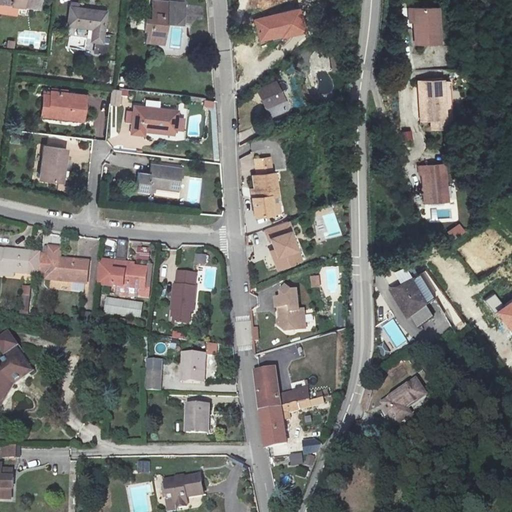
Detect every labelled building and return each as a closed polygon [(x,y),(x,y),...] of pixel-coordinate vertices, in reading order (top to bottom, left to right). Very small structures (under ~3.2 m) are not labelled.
[(187,25),(189,5),(158,0),(155,20),(150,19),(149,30),(153,30),(151,44),(161,45),(162,39),(168,40),(170,23),(187,25)] [(102,38),(106,8),(72,4),(70,21),(94,25),(93,37),(102,38)] [(300,6),(254,17),(259,40),(305,30),(300,6)] [(432,9),(409,12),(411,23),(414,49),(437,45),(432,9)] [(411,23),(409,12),(402,13),(404,24),(411,23)] [(447,120),(444,78),(420,80),(421,105),(426,105),(427,122),(447,120)] [(276,86),(260,94),(269,110),(281,104),(277,94),(280,93),(276,86)] [(53,91),(51,109),(64,110),(64,117),(85,120),(87,94),(53,91)] [(134,105),(131,132),(144,134),(145,126),(174,129),(175,111),(134,105)] [(50,116),(64,117),(64,110),(51,109),(50,116)] [(252,121),(242,121),(242,131),(253,130),(252,121)] [(265,137),(246,142),(247,152),(251,156),(263,155),(264,157),(251,159),(253,174),(248,175),(249,186),(245,188),(250,217),(279,212),(273,170),(280,169),(276,144),(265,137)] [(68,145),(46,143),(43,175),(62,177),(63,161),(67,161),(68,145)] [(142,171),(138,192),(151,193),(152,185),(179,188),(182,167),(156,164),(154,173),(142,171)] [(444,204),(441,167),(417,170),(418,180),(423,180),(425,207),(444,204)] [(340,235),(333,212),(326,214),(323,205),(313,208),(324,240),(340,235)] [(282,232),(286,230),(281,216),(258,225),(261,234),(267,232),(271,242),(273,247),(266,250),(272,266),(290,259),(285,244),(286,244),(282,232)] [(458,222),(445,230),(451,239),(464,230),(458,222)] [(285,244),(290,259),(296,256),(286,230),(282,232),(286,244),(285,244)] [(41,252),(0,248),(0,269),(39,273),(41,252)] [(148,259),(148,248),(138,248),(138,259),(148,259)] [(50,253),(41,252),(39,273),(48,274),(47,278),(88,281),(90,261),(62,258),(63,250),(50,249),(50,253)] [(194,264),(206,264),(206,254),(194,254),(194,264)] [(117,261),(104,260),(101,283),(110,284),(110,277),(115,277),(117,261)] [(420,308),(429,303),(404,260),(387,269),(393,281),(383,286),(392,303),(395,301),(405,317),(411,329),(427,320),(420,308)] [(141,264),(117,261),(115,277),(110,277),(110,284),(119,285),(121,266),(141,268),(141,264)] [(141,268),(121,266),(119,285),(124,286),(123,293),(141,295),(141,288),(150,289),(153,269),(141,268)] [(310,276),(311,287),(320,286),(320,275),(310,276)] [(200,281),(178,279),(176,304),(179,305),(178,317),(192,318),(194,307),(197,307),(200,281)] [(29,313),(30,285),(20,285),(19,313),(29,313)] [(295,325),(297,331),(309,331),(308,312),(303,312),(302,291),(294,292),(290,288),(285,292),(286,299),(280,299),(281,310),(283,309),(283,320),(280,322),(281,328),(288,334),(295,325)] [(500,305),(493,293),(484,298),(492,310),(500,305)] [(511,297),(494,310),(507,328),(511,324),(511,297)] [(343,302),(337,303),(340,319),(346,318),(343,302)] [(288,334),(297,331),(295,325),(288,334)] [(207,343),(206,354),(217,354),(217,343),(207,343)] [(0,400),(14,379),(32,365),(16,350),(0,360),(0,361),(2,363),(0,365),(0,400)] [(187,356),(185,380),(207,382),(209,358),(187,356)] [(139,382),(153,383),(155,366),(139,364),(139,382)] [(265,408),(300,400),(313,397),(309,380),(294,384),(295,389),(282,392),(277,366),(259,370),(265,408)] [(410,382),(380,401),(387,412),(382,415),(389,425),(403,416),(399,410),(419,396),(410,382)] [(301,407),(300,400),(265,408),(270,445),(271,445),(289,441),(284,411),(301,407)] [(380,401),(375,404),(382,415),(387,412),(380,401)] [(191,402),(189,429),(212,431),(213,403),(191,402)] [(301,442),(302,453),(316,452),(319,444),(311,441),(301,442)] [(0,457),(16,457),(16,445),(0,444),(0,457)] [(291,464),(302,463),(301,455),(290,456),(291,464)] [(307,455),(306,464),(313,465),(314,456),(307,455)] [(150,473),(149,460),(137,461),(138,473),(150,473)] [(0,487),(0,485),(11,486),(12,475),(6,475),(6,467),(0,465),(0,487)] [(205,474),(171,478),(173,495),(181,495),(182,505),(192,504),(190,494),(208,492),(205,474)] [(0,485),(0,487),(0,496),(10,497),(11,486),(0,485)]
